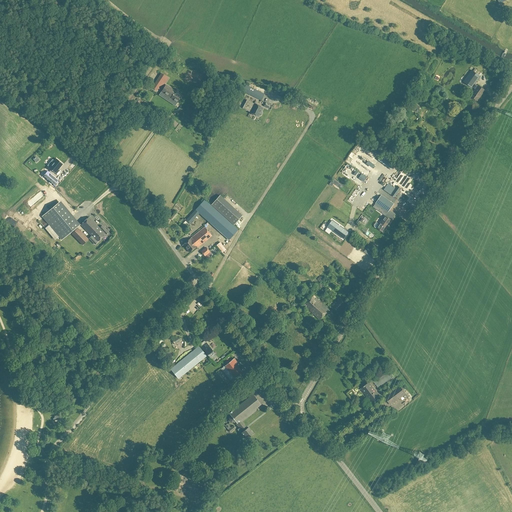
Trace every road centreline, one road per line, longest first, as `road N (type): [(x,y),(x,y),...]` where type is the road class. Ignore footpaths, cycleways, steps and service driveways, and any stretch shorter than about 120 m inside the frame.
road 1 (tertiary): [(297,406),(511,85)]
road 2 (unclassified): [(297,406),(140,205),(54,131)]
road 3 (tertiary): [(379,511),(297,406)]
